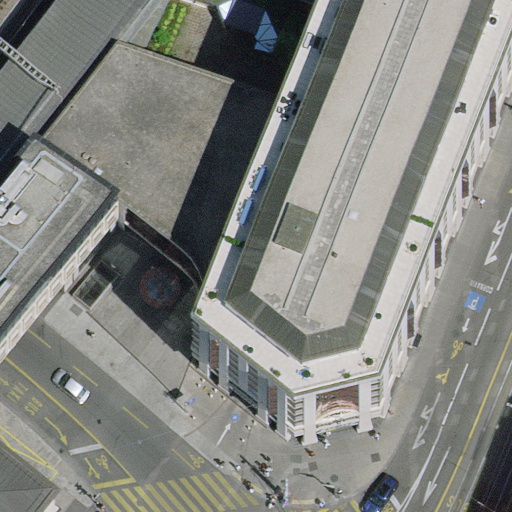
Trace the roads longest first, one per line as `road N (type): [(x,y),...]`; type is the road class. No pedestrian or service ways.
road 1 (secondary): [(186,511),(93,411),(0,336)]
road 2 (secondary): [(511,262),(434,452)]
